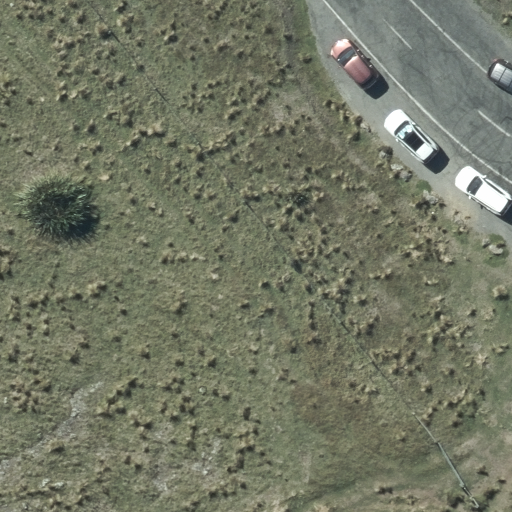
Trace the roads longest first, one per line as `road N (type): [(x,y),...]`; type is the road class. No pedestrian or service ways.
road 1 (track): [(511,421),(471,464),(335,511)]
road 2 (unclassified): [(365,0),(475,109),(511,131)]
